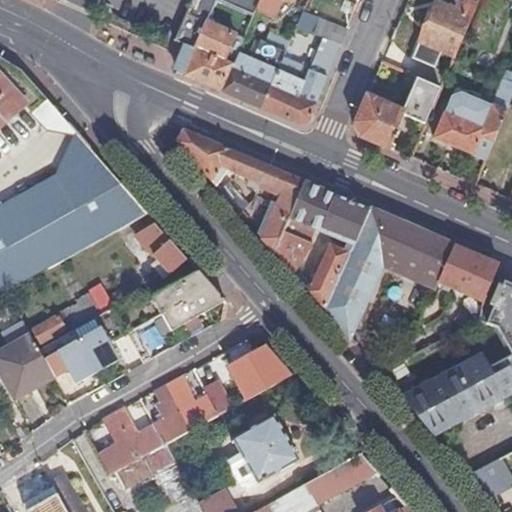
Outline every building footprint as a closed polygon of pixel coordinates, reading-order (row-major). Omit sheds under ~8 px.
[(260,2),(260,0),(254,0),(240,33),(246,36),(260,2)] [(278,0),(260,0),(260,2),(275,9),(278,0)] [(411,62),(418,65),(435,72),(442,54),(454,59),(469,23),(478,0),(465,0),(462,8),(458,6),(455,12),(436,4),(429,20),(423,18),(419,28),(425,31),(411,62)] [(502,0),(478,0),(469,23),(489,31),(502,0)] [(212,12),(192,3),(175,43),(190,50),(179,76),(195,83),(221,94),(230,72),(232,68),(223,64),(234,36),(207,24),(212,12)] [(340,46),(346,32),(320,21),(315,35),(322,39),(340,46)] [(279,58),(286,39),(271,34),(264,52),(279,58)] [(244,40),(234,36),(223,64),(232,68),(236,58),(244,40)] [(332,66),(340,46),(322,39),(314,58),(332,66)] [(236,58),(232,68),(230,72),(271,89),(276,75),(236,58)] [(329,73),(332,66),(314,58),(309,72),(327,79),(329,73)] [(27,105),(40,94),(30,82),(20,71),(0,59),(7,84),(27,105)] [(0,128),(27,105),(7,84),(0,59),(0,128)] [(413,78),(417,80),(440,90),(446,77),(435,72),(418,65),(413,78)] [(262,110),(271,89),(230,72),(221,94),(244,103),(262,110)] [(309,72),(304,84),(297,100),(315,108),(327,79),(309,72)] [(434,141),(485,163),(511,98),(511,75),(507,73),(492,108),(462,95),(452,99),(445,115),(444,114),(434,141)] [(304,84),(277,74),(276,75),(271,89),(262,110),(282,120),(299,127),(309,122),(315,108),(297,100),(304,84)] [(398,112),(367,99),(356,125),(361,139),(383,148),(389,151),(404,115),(408,116),(407,118),(425,126),(440,90),(417,80),(413,89),(408,87),(398,112)] [(275,255),(304,184),(232,153),(182,132),(178,140),(175,144),(213,187),(218,182),(214,177),(220,167),(271,194),(273,190),(275,190),(280,193),(261,240),(275,255)] [(137,221),(148,215),(99,160),(78,136),(58,179),(0,210),(0,218),(16,245),(119,189),(137,221)] [(352,248),(368,211),(336,198),(304,184),(275,255),(293,276),(312,247),(302,242),(308,229),(352,248)] [(0,297),(137,221),(119,189),(16,245),(0,218),(0,297)] [(280,193),(275,190),(256,235),(261,240),(280,193)] [(232,193),(225,199),(238,214),(244,207),(232,193)] [(382,265),(436,288),(437,285),(454,247),(368,211),(352,248),(348,256),(323,311),(348,339),(382,265)] [(244,221),(252,230),(257,225),(250,216),(244,221)] [(165,280),(188,260),(165,235),(155,223),(136,236),(159,262),(150,269),(154,273),(143,281),(148,290),(165,280)] [(308,294),(323,311),(348,256),(329,247),(308,294)] [(493,279),(498,267),(454,247),(437,285),(482,304),(493,279)] [(153,299),(162,315),(211,286),(206,280),(199,273),(153,299)] [(482,304),(480,320),(484,325),(495,328),(506,350),(511,356),(511,286),(493,279),(482,304)] [(113,309),(141,293),(135,283),(108,298),(113,309)] [(172,332),(225,302),(211,286),(162,315),(172,332)] [(73,331),(97,374),(119,361),(107,339),(111,337),(113,342),(127,335),(112,309),(73,331)] [(33,336),(41,349),(65,336),(57,322),(33,336)] [(31,337),(23,324),(6,333),(13,347),(31,337)] [(77,386),(97,374),(73,331),(65,336),(41,349),(39,351),(51,374),(55,379),(69,371),(77,386)] [(31,337),(13,347),(0,354),(0,373),(16,400),(31,392),(29,387),(51,374),(39,351),(31,337)] [(291,378),(267,350),(232,369),(250,401),(291,378)] [(490,378),(511,366),(511,356),(506,350),(482,363),(490,378)] [(416,415),(434,436),(511,395),(511,366),(490,378),(482,363),(479,358),(402,399),(416,415)] [(208,399),(218,418),(233,411),(216,379),(201,387),(208,399)] [(165,447),(166,447),(218,418),(208,399),(191,408),(177,382),(158,393),(172,419),(155,429),(165,447)] [(120,447),(100,457),(110,477),(114,474),(121,471),(165,447),(155,429),(138,437),(124,412),(102,424),(110,438),(114,436),(120,447)] [(300,463),(275,419),(234,442),(259,486),(300,463)] [(376,473),(362,456),(304,488),(315,507),(376,473)] [(471,479),(489,499),(511,486),(511,483),(501,463),(471,479)] [(121,471),(114,474),(119,482),(125,478),(121,471)] [(85,511),(66,477),(52,484),(57,496),(66,511),(85,511)] [(317,511),(315,507),(304,488),(266,509),(267,511),(317,511)] [(202,511),(193,495),(177,502),(182,511),(202,511)] [(66,511),(57,496),(28,511),(27,511),(66,511)] [(399,511),(408,508),(399,498),(388,507),(390,511),(379,511),(377,511),(399,511)] [(237,511),(230,500),(207,511),(237,511)]
